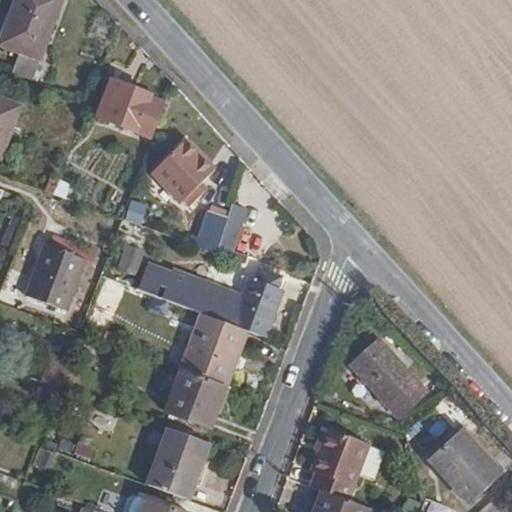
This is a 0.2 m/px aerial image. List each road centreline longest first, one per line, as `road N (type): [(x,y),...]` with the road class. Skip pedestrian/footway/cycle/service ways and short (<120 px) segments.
road 1 (residential): [(356,236),(137,0)]
road 2 (residential): [(251,511),(356,236)]
road 3 (residential): [(511,407),(356,236)]
